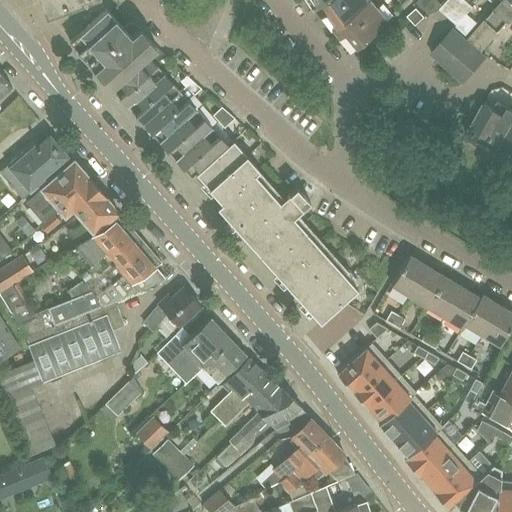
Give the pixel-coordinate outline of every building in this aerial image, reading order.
[(40,0),(41,2),(46,15),(85,0),(40,0)] [(339,25),(367,1),(366,0),(325,0),(320,3),(319,2),(316,5),(323,15),(328,11),(333,17),(338,23),(339,25)] [(359,45),(386,20),(369,0),(366,0),(367,1),(339,25),(338,23),(335,25),(343,35),(347,31),(359,45)] [(439,10),(443,5),(437,0),(415,0),(415,1),(416,2),(428,15),(439,10)] [(448,18),(463,0),(447,0),(443,5),(439,10),(448,18)] [(473,7),(465,0),(463,0),(448,18),(457,26),(473,7)] [(511,0),(502,0),(468,40),(482,52),(511,16),(511,0)] [(147,54),(147,55),(150,52),(156,47),(157,46),(139,27),(134,22),(128,22),(122,27),(106,8),(69,41),(110,87),(111,87),(147,54)] [(424,17),(416,8),(407,17),(411,21),(415,25),(424,17)] [(482,52),(468,40),(454,28),(435,50),(432,54),(441,62),(464,81),(464,82),(486,57),(482,52)] [(166,56),(156,47),(150,52),(159,62),(166,56)] [(164,73),(147,55),(147,54),(111,87),(127,106),(164,73)] [(164,73),(127,106),(143,124),(180,91),(164,73)] [(0,98),(12,88),(0,74),(0,98)] [(180,81),(185,87),(192,80),(186,75),(180,81)] [(201,88),(192,80),(185,87),(193,96),(201,88)] [(180,91),(143,124),(159,141),(196,109),(180,91)] [(498,148),(511,122),(511,108),(497,100),(493,108),(483,102),(465,135),(476,141),(486,147),(489,143),(497,148),(498,148)] [(218,121),(228,112),(221,106),(212,115),(218,121)] [(196,109),(159,141),(175,159),(211,126),(196,109)] [(234,118),(228,112),(218,121),(224,128),(234,118)] [(511,122),(498,148),(497,148),(495,152),(506,158),(511,161),(511,122)] [(196,173),(228,145),(212,127),(211,126),(175,159),(191,177),(196,173)] [(14,187),(23,198),(46,178),(43,175),(66,154),(60,148),(60,143),(56,138),(52,138),(50,136),(25,158),(35,169),(14,187)] [(357,288),(293,217),(310,202),(296,186),(280,201),(255,174),(260,170),(233,140),(228,145),(196,173),(221,202),(217,206),(320,321),(342,301),(357,288)] [(70,195),(90,177),(75,160),(42,188),(43,189),(27,202),(44,222),(50,217),(53,214),(60,209),(72,198),(70,195)] [(105,196),(90,177),(70,195),(72,198),(60,209),(66,216),(73,210),(77,213),(89,203),(92,206),(105,196)] [(119,212),(105,196),(92,206),(89,203),(77,213),(86,224),(68,234),(75,242),(92,232),(93,232),(119,212)] [(53,214),(50,217),(44,222),(40,226),(46,234),(60,221),(53,214)] [(102,254),(108,262),(142,239),(122,216),(116,221),(92,236),(92,235),(72,247),(88,265),(102,254)] [(162,262),(142,239),(108,262),(119,275),(95,294),(84,278),(67,290),(72,298),(35,312),(15,283),(0,292),(0,293),(25,335),(52,325),(52,327),(73,318),(74,321),(116,305),(115,301),(137,292),(139,291),(166,278),(156,267),(162,262)] [(0,292),(15,283),(33,271),(23,255),(0,269),(0,292)] [(409,296),(427,265),(409,255),(391,285),(409,296)] [(427,306),(445,276),(427,265),(409,296),(427,306)] [(444,317),(462,287),(445,276),(427,306),(444,317)] [(179,326),(200,306),(183,287),(172,298),(169,295),(159,304),(144,322),(150,327),(152,330),(166,312),(179,326)] [(480,297),(479,297),(462,287),(444,317),(462,328),(464,324),(480,297)] [(481,334),(499,305),(481,294),(479,297),(480,297),(464,324),(481,334)] [(120,351),(111,330),(124,325),(116,305),(74,321),(73,318),(52,327),(55,334),(29,343),(43,380),(120,351)] [(499,345),(511,324),(511,312),(499,305),(481,334),(499,345)] [(392,324),(398,314),(390,310),(385,320),(392,324)] [(0,359),(20,347),(0,314),(0,359)] [(405,318),(398,314),(392,324),(399,328),(405,318)] [(203,365),(204,366),(232,338),(210,316),(166,358),(188,380),(203,365)] [(376,322),(368,329),(376,338),(387,328),(376,322)] [(428,344),(433,335),(426,331),(420,340),(428,344)] [(440,339),(433,335),(428,344),(435,348),(440,339)] [(218,380),(246,353),(232,338),(204,366),(218,380)] [(386,359),(371,342),(337,373),(352,390),(386,359)] [(417,345),(413,352),(423,358),(428,351),(417,345)] [(428,351),(423,358),(434,364),(438,357),(428,351)] [(463,365),(469,355),(462,351),(456,361),(463,365)] [(133,373),(146,362),(140,355),(132,361),(133,373)] [(227,412),(266,373),(249,355),(226,378),(234,385),(210,409),(217,416),(224,409),(227,412)] [(476,359),(469,355),(463,365),(470,369),(476,359)] [(386,359),(352,390),(366,406),(400,375),(386,359)] [(456,367),(452,374),(462,380),(466,373),(456,367)] [(511,370),(511,373),(510,372),(509,373),(510,374),(506,382),(505,381),(504,383),(505,384),(500,394),(492,390),(481,411),(485,413),(511,428),(511,370)] [(259,410),(281,388),(266,373),(227,412),(224,409),(217,416),(225,424),(249,400),(259,410)] [(400,375),(366,406),(367,407),(367,406),(380,421),(381,422),(412,393),(413,394),(416,392),(400,375)] [(474,378),(469,389),(476,393),(482,382),(474,378)] [(140,391),(128,379),(105,402),(117,414),(140,391)] [(16,428),(44,415),(32,386),(31,385),(2,398),(16,428)] [(282,387),(281,388),(259,410),(230,439),(232,441),(219,453),(229,463),(242,451),(253,440),(249,436),(258,427),(259,428),(266,421),(265,420),(267,418),(276,427),(287,418),(304,410),(300,407),(301,406),(282,387)] [(469,389),(463,400),(470,404),(476,393),(469,389)] [(389,436),(393,440),(427,409),(425,407),(413,394),(412,393),(381,422),(380,421),(378,423),(389,436)] [(427,409),(393,440),(406,455),(407,456),(439,427),(439,428),(442,426),(441,425),(427,409)] [(168,431),(153,415),(135,432),(151,448),(168,431)] [(283,476),(328,435),(311,417),(293,434),(301,442),(274,467),(282,475),(283,476)] [(481,420),(477,427),(488,433),(492,425),(481,420)] [(201,425),(183,443),(188,448),(207,431),(201,425)] [(406,455),(404,458),(405,459),(419,474),(453,444),(439,428),(439,427),(407,456),(406,455)] [(511,436),(503,431),(498,438),(509,445),(511,439),(511,436)] [(311,470),(318,477),(344,452),(328,435),(283,476),(278,480),(287,490),(300,478),(301,479),(311,470)] [(177,459),(182,453),(167,438),(153,451),(169,467),(177,459)] [(453,444),(419,474),(419,475),(420,475),(433,490),(432,490),(433,491),(468,460),(453,444)] [(169,467),(179,477),(193,464),(182,453),(177,459),(169,467)] [(31,462),(18,467),(26,486),(51,476),(44,457),(31,462)] [(468,460),(433,491),(447,506),(448,507),(454,502),(453,502),(482,476),(481,475),(468,460)] [(482,476),(453,502),(454,502),(462,511),(461,511),(495,511),(499,479),(500,480),(501,469),(493,465),(481,475),(482,476)] [(0,496),(26,486),(18,467),(0,474),(0,496)] [(361,473),(349,481),(358,496),(371,488),(361,473)] [(511,511),(511,480),(500,480),(499,479),(495,511),(511,511)] [(369,511),(366,502),(336,511),(335,511),(326,485),(310,492),(317,511),(369,511)] [(211,511),(218,511),(233,505),(219,488),(202,502),(211,511)] [(317,511),(310,492),(309,492),(289,501),(292,511),(317,511)] [(260,511),(251,495),(233,505),(218,511),(260,511)]
